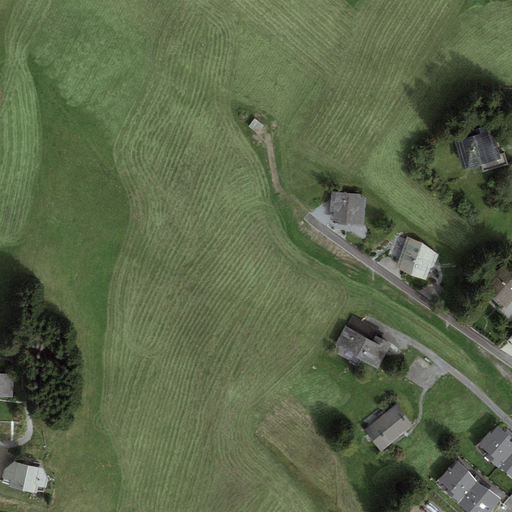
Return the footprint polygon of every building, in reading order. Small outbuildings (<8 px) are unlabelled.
[(264,126),(255,119),(249,126),(258,134),(264,126)] [(500,154),(491,124),(470,130),(471,135),(454,140),(463,169),(481,164),(484,172),(508,164),(504,153),(500,154)] [(366,198),(361,197),(361,194),(331,191),(329,212),(334,212),(333,219),(339,220),(339,224),(364,226),(366,198)] [(422,243),(407,237),(397,267),(426,280),(430,269),(434,267),(439,255),(422,243)] [(511,272),(503,265),(483,288),(486,291),(484,293),(501,307),(502,305),(506,308),(511,300),(511,272)] [(345,326),(335,345),(378,368),(391,344),(381,338),(384,333),(353,316),(347,327),(345,326)] [(0,396),(13,398),(14,375),(1,374),(1,370),(0,370),(0,396)] [(414,426),(397,405),(364,430),(381,452),(414,426)] [(489,432),(479,444),(489,453),(486,457),(498,468),(499,467),(511,478),(511,477),(511,439),(511,437),(498,426),(491,434),(489,432)] [(43,468),(14,461),(4,469),(2,477),(10,479),(8,487),(36,493),(38,486),(46,488),(48,479),(43,468)] [(468,471),(458,462),(451,469),(450,467),(439,480),(448,489),(446,492),(458,502),(457,503),(467,511),(489,511),(501,498),(489,488),(481,485),(477,481),(468,471)] [(448,511),(430,497),(417,511),(448,511)]
